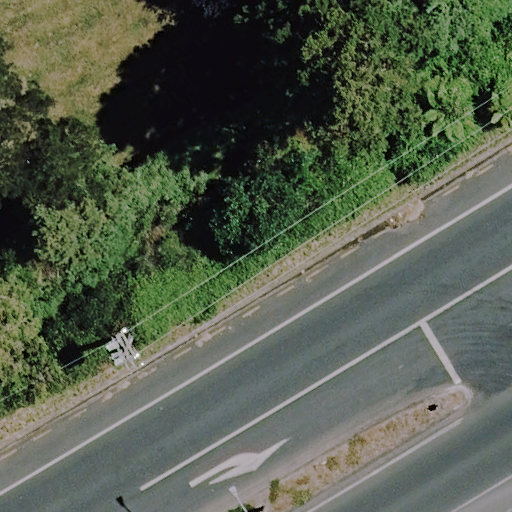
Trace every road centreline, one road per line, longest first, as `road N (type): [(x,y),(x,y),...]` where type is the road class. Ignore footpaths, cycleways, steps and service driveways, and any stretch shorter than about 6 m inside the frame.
road 1 (secondary): [(32,511),(511,241)]
road 2 (secondary): [(511,423),(369,511)]
